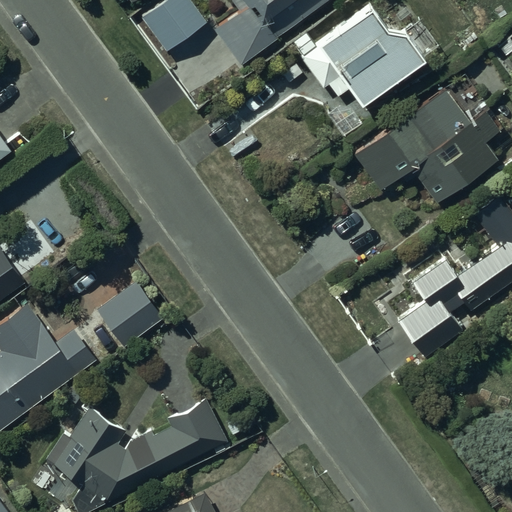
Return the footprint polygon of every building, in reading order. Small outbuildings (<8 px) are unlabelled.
[(209,8),(202,0),(154,0),(143,9),(168,41),(209,8)] [(239,0),(216,19),(243,54),(314,0),(239,0)] [(336,91),(351,81),(363,97),(425,50),(405,24),(389,21),(372,0),(370,0),(319,39),(299,53),(323,86),(329,81),(336,91)] [(471,110),(444,74),(354,144),(381,178),(410,155),(437,189),(495,145),(483,129),(500,116),(487,98),(471,110)] [(0,140),(12,131),(0,113),(0,140)] [(511,206),(497,185),(474,205),(496,238),(460,267),(446,249),(414,274),(428,292),(400,313),(425,348),(461,323),(447,303),(464,291),(476,310),(511,284),(511,206)] [(0,293),(26,276),(1,238),(0,238),(0,293)] [(138,272),(98,300),(125,338),(165,310),(138,272)] [(0,342),(0,420),(98,350),(75,319),(58,331),(45,313),(43,314),(29,294),(0,314),(0,338),(2,341),(0,342)] [(129,357),(119,371),(142,386),(152,372),(129,357)] [(72,490),(81,507),(229,433),(207,389),(168,409),(172,417),(154,425),(153,423),(124,437),(120,434),(128,422),(90,397),(70,428),(65,425),(47,452),(82,476),(72,490)] [(221,511),(207,482),(145,511),(221,511)] [(18,511),(0,487),(0,511),(18,511)]
